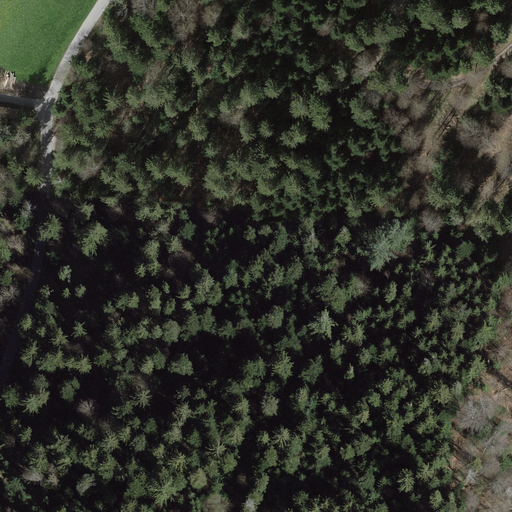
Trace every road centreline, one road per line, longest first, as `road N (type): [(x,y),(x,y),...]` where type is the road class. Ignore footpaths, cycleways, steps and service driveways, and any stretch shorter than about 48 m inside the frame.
road 1 (unclassified): [(104,0),(46,115),(40,244),(0,375)]
road 2 (track): [(511,48),(462,80),(420,86),(390,74),(375,50),(370,0)]
